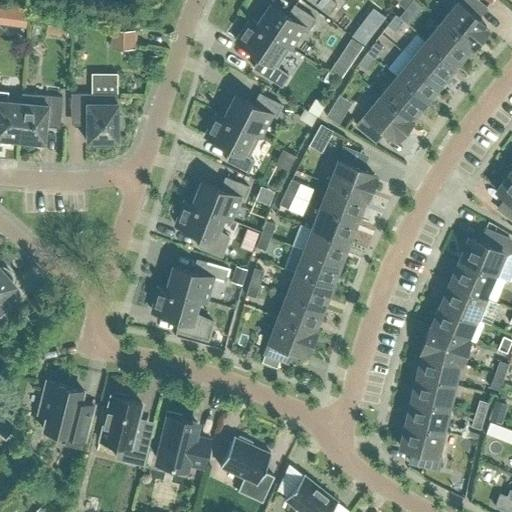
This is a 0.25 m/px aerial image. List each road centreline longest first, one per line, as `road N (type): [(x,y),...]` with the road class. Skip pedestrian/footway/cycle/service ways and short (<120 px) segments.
road 1 (residential): [(328,439),(424,196),(511,73)]
road 2 (residential): [(328,439),(309,417),(271,398),(98,346),(90,335),(99,304)]
road 3 (residential): [(140,172),(195,0)]
road 4 (residential): [(140,172),(73,180),(0,175)]
road 5 (residential): [(99,304),(140,172)]
road 6 (residential): [(0,223),(99,304)]
road 7 (residential): [(425,511),(368,477),(328,439)]
